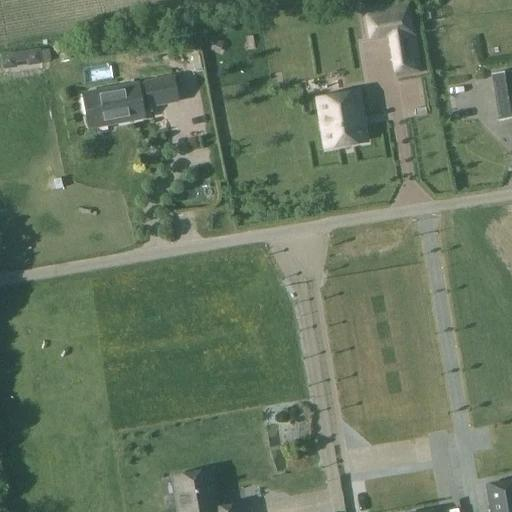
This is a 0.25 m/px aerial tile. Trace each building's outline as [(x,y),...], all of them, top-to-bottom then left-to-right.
[(408,4),(361,12),(365,37),(412,29),(408,4)] [(181,31),(136,37),(139,58),(184,52),(181,31)] [(214,40),(210,51),(219,55),(223,44),(214,40)] [(2,71),(17,69),(16,63),(26,62),(27,67),(42,65),(39,50),(0,56),(2,71)] [(380,82),(407,78),(405,68),(378,72),(380,82)] [(511,72),(490,76),(498,123),(511,120),(511,72)] [(142,82),(137,84),(83,95),(89,129),(144,118),(143,115),(152,114),(151,108),(179,103),(174,76),(142,82)] [(317,97),(325,145),(363,138),(355,90),(317,97)] [(313,94),(202,108),(211,175),(322,161),(313,94)] [(211,472),(175,478),(180,511),(242,511),(241,505),(217,510),(211,472)] [(511,511),(511,481),(491,485),(495,511),(511,511)]
